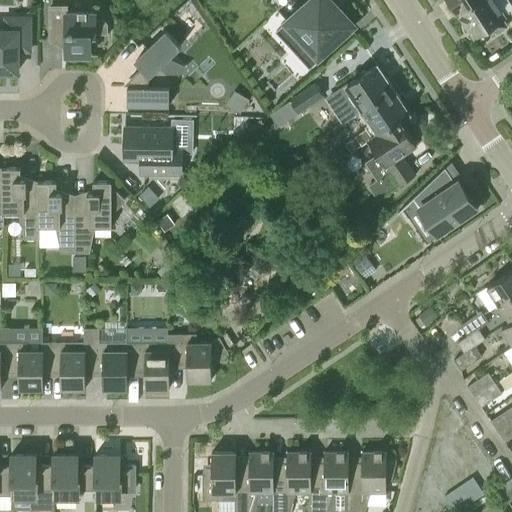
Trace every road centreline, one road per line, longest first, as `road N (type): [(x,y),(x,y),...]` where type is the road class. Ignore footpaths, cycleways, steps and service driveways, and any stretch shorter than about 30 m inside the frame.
road 1 (residential): [(172,417),(213,412),(248,394),(511,216)]
road 2 (residential): [(36,111),(66,80),(87,85),(92,126),(82,144),(57,141),(40,117)]
road 3 (residential): [(0,416),(172,417)]
road 4 (residential): [(467,105),(397,0)]
